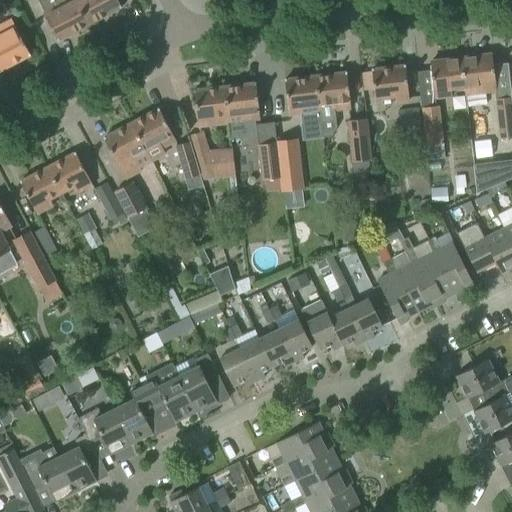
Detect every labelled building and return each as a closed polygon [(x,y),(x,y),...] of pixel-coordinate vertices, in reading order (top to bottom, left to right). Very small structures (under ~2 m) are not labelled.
[(75,0),(38,0),(46,16),(45,16),(57,40),(88,24),(75,0)] [(75,0),(88,24),(121,7),(117,0),(75,0)] [(0,23),(0,70),(30,55),(11,19),(0,23)] [(492,55),(460,59),(464,89),(476,87),(477,95),(496,93),(492,55)] [(464,89),(460,59),(430,62),(434,100),(451,98),(450,90),(464,89)] [(371,69),(373,89),(375,101),(394,99),(394,104),(409,102),(405,65),(371,69)] [(319,106),(318,106),(320,121),(335,119),(334,110),(350,108),(346,72),(315,76),(319,106)] [(305,108),(318,106),(319,106),(315,76),(284,80),(288,117),(306,115),(305,108)] [(255,83),(224,87),(228,123),(259,119),(255,83)] [(228,123),(224,87),(193,91),(197,126),(228,123)] [(511,107),(511,99),(510,99),(510,98),(493,100),(498,140),(511,138),(511,107)] [(419,109),(424,148),(443,146),(438,106),(419,109)] [(397,111),(399,129),(420,126),(418,108),(397,111)] [(158,109),(130,124),(144,151),(145,150),(151,162),(165,154),(163,149),(176,142),(158,109)] [(345,120),(350,163),(370,161),(366,118),(345,120)] [(276,142),(275,135),(273,122),(255,124),(261,180),(280,178),(280,177),(276,142)] [(144,151),(130,124),(103,138),(125,180),(141,172),(139,169),(151,162),(145,150),(144,151)] [(198,175),(200,181),(234,178),(231,149),(208,151),(202,132),(186,137),(188,142),(198,175)] [(296,140),(276,142),(280,177),(282,189),(301,187),(296,140)] [(175,146),(185,179),(198,175),(188,142),(175,146)] [(75,153),(47,167),(61,194),(72,188),(76,195),(92,186),(75,153)] [(511,159),(473,164),(476,193),(511,177),(511,159)] [(61,194),(47,167),(20,182),(37,215),(53,207),(49,200),(61,194)] [(113,192),(127,218),(145,208),(132,182),(113,192)] [(492,187),(496,196),(507,191),(504,182),(492,187)] [(93,189),(113,226),(126,220),(106,183),(93,189)] [(447,201),(447,188),(429,189),(430,203),(447,201)] [(474,199),(478,208),(491,202),(488,193),(474,199)] [(461,204),(465,213),(473,209),(469,201),(461,204)] [(0,255),(10,250),(0,231),(11,226),(0,204),(0,255)] [(404,215),(401,204),(379,210),(382,221),(404,215)] [(94,229),(95,228),(87,213),(74,220),(82,235),(90,250),(102,244),(94,229)] [(335,239),(351,242),(355,222),(339,219),(335,239)] [(511,222),(503,228),(511,246),(511,222)] [(476,272),(495,263),(483,238),(484,238),(476,223),(456,233),(476,272)] [(32,232),(46,260),(57,254),(44,227),(32,232)] [(483,238),(495,263),(501,273),(511,267),(511,246),(503,228),(484,238),(483,238)] [(29,231),(13,240),(39,291),(46,304),(62,295),(56,282),(29,231)] [(407,238),(403,240),(437,306),(444,302),(442,299),(454,294),(427,241),(412,248),(407,238)] [(434,238),(427,241),(454,294),(465,288),(467,290),(474,287),(451,241),(439,247),(434,238)] [(404,253),(390,260),(417,312),(429,307),(430,309),(437,306),(403,240),(398,242),(404,253)] [(202,248),(196,251),(203,265),(209,262),(202,248)] [(323,258),(338,287),(364,341),(374,336),(371,331),(382,326),(368,297),(355,303),(331,255),(323,258)] [(417,312),(390,260),(382,264),(387,273),(376,279),(399,325),(407,321),(406,318),(417,312)] [(323,262),(315,266),(319,275),(327,271),(323,262)] [(226,267),(208,275),(219,296),(234,290),(232,283),(226,267)] [(285,281),(290,292),(309,285),(304,274),(285,281)] [(234,290),(236,295),(249,289),(249,285),(247,277),(232,283),(234,290)] [(339,311),(329,316),(343,345),(352,341),(355,346),(364,341),(338,287),(330,292),(339,311)] [(216,304),(221,302),(216,292),(182,305),(186,316),(190,315),(190,314),(216,303),(216,304)] [(343,345),(329,316),(328,317),(325,311),(320,300),(300,310),(320,350),(330,345),(332,350),(343,345)] [(276,305),(268,308),(273,319),(281,316),(276,305)] [(273,319),(268,308),(260,312),(265,323),(273,319)] [(297,318),(278,328),(294,362),(304,357),(301,352),(312,347),(297,318)] [(229,328),(234,338),(241,335),(236,325),(229,328)] [(234,338),(229,328),(221,332),(226,342),(234,338)] [(278,328),(258,337),(272,366),(282,361),(284,367),(294,362),(278,328)] [(258,337),(238,347),(255,381),(265,376),(262,371),(272,366),(258,337)] [(255,381),(238,347),(218,357),(232,386),(243,381),(245,386),(255,381)] [(196,365),(178,375),(196,411),(216,401),(207,382),(219,376),(207,353),(194,359),(196,365)] [(45,390),(26,356),(12,363),(24,385),(19,387),(26,400),(45,390)] [(36,363),(43,375),(55,368),(48,356),(36,363)] [(455,376),(467,398),(499,382),(487,360),(455,376)] [(148,383),(143,385),(154,409),(165,403),(174,422),(196,411),(178,375),(171,362),(144,375),(148,383)] [(60,381),(67,395),(82,388),(75,374),(60,381)] [(473,411),(484,433),(511,419),(511,379),(486,393),(491,402),(473,411)] [(133,397),(114,407),(131,443),(152,433),(143,414),(154,409),(143,385),(129,392),(133,397)] [(43,394),(32,399),(38,410),(49,404),(63,398),(58,387),(43,394)] [(77,418),(85,434),(86,433),(87,435),(91,440),(101,435),(110,454),(131,443),(114,407),(100,414),(97,408),(77,418)] [(274,467),(284,463),(283,462),(330,439),(327,432),(324,434),(318,422),(275,443),(281,454),(270,460),(274,467)] [(511,432),(489,444),(501,466),(511,460),(511,432)] [(77,446),(58,455),(76,491),(96,481),(87,462),(99,457),(91,440),(87,435),(86,433),(85,434),(74,440),(77,446)] [(283,486),(293,481),(337,459),(331,448),(333,446),(330,439),(283,462),(284,463),(289,473),(279,478),(283,486)] [(24,471),(31,485),(33,489),(45,483),(54,502),(76,491),(58,455),(57,455),(53,447),(41,452),(39,449),(19,459),(23,466),(24,471)] [(0,461),(15,492),(31,485),(24,471),(23,466),(19,459),(18,460),(12,449),(0,455),(0,461)] [(279,506),(281,510),(348,477),(345,469),(342,471),(337,459),(293,481),(300,495),(279,506)] [(436,481),(440,490),(450,485),(445,476),(436,481)] [(285,511),(304,503),(307,511),(324,511),(355,497),(349,485),(352,483),(348,477),(281,510),(282,511),(285,511)] [(190,511),(206,504),(216,500),(226,495),(223,488),(212,493),(207,483),(183,494),(181,490),(168,497),(175,511),(190,511)] [(229,503),(226,495),(216,500),(220,507),(229,503)] [(27,511),(21,497),(11,502),(13,508),(4,511),(27,511)] [(324,511),(366,511),(363,506),(361,508),(355,497),(324,511)]
